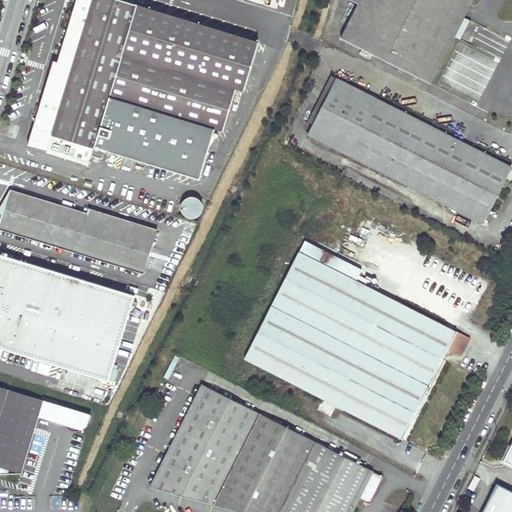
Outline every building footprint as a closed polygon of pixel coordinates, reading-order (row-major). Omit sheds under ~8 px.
[(48,150),(47,151),(47,153),(88,165),(91,157),(102,161),(105,151),(200,179),(215,129),(223,131),(236,88),(243,91),(258,43),(168,15),(120,0),(69,0),(76,2),(58,62),(54,61),(29,144),(48,150)] [(360,0),(359,4),(342,38),(430,84),(473,0),(360,0)] [(336,78),(308,134),(483,224),(511,167),(336,78)] [(87,214),(11,191),(0,226),(0,228),(143,273),(157,229),(88,208),(87,214)] [(200,213),(201,210),(201,206),(200,202),(197,200),(194,198),(190,198),(186,199),(184,202),(182,205),(181,208),(182,212),(184,215),(187,217),(191,218),(194,218),(198,216),(200,213)] [(468,338),(342,274),(321,264),(299,252),(245,358),(402,438),(446,350),(459,356),(468,338)] [(0,347),(69,368),(80,371),(109,380),(119,344),(126,346),(130,337),(123,334),(134,296),(0,254),(0,347)] [(321,264),(342,274),(347,264),(326,254),(321,264)] [(176,356),(164,378),(168,380),(179,358),(176,356)] [(80,371),(69,368),(66,378),(77,381),(80,371)] [(383,477),(202,385),(151,487),(241,511),(351,511),(359,498),(369,503),(383,477)] [(91,416),(7,390),(0,412),(0,473),(10,473),(11,471),(21,473),(38,417),(69,426),(68,428),(76,430),(77,428),(82,430),(84,427),(86,425),(89,421),(90,417),(91,416)] [(511,511),(511,491),(497,484),(482,511),(511,511)]
